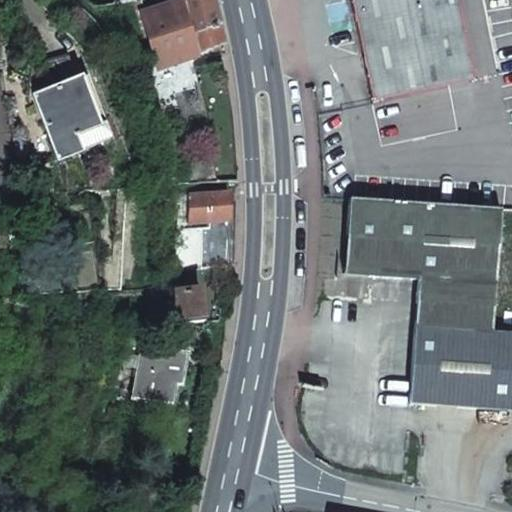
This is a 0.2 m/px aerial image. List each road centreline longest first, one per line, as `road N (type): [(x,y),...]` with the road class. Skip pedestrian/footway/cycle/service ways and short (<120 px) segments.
road 1 (secondary): [(240,0),(269,185),(257,353),(231,474)]
road 2 (residential): [(231,474),(428,511)]
